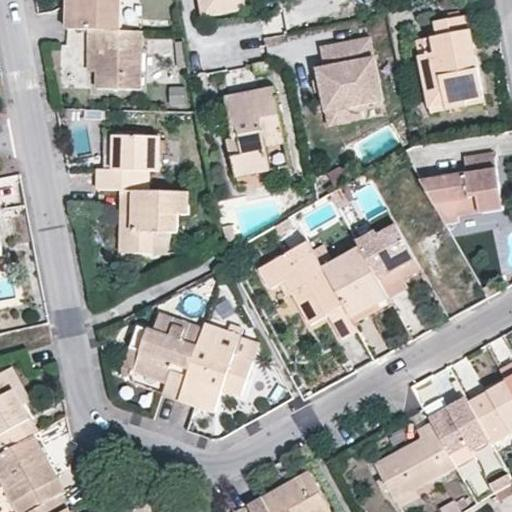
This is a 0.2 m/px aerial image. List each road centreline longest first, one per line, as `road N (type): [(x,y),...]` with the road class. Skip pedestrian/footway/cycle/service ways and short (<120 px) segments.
road 1 (residential): [(34,134),(93,417),(108,428)]
road 2 (residential): [(511,306),(310,421)]
road 3 (unknown): [(195,51),(212,260)]
road 4 (residential): [(7,0),(34,134)]
